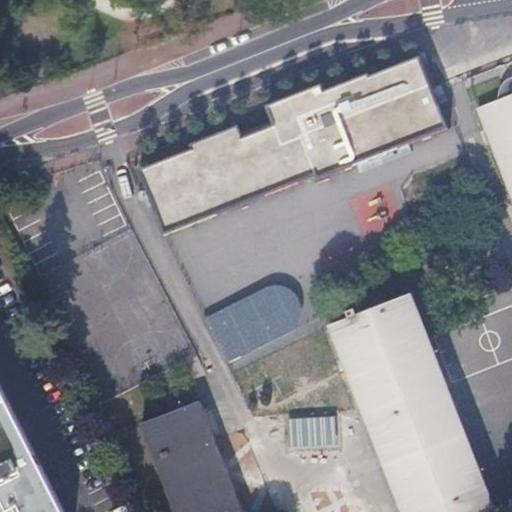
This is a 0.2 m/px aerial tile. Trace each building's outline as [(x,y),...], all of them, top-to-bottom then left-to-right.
[(236,126),(192,143),(195,150),(139,172),(164,234),(236,206),(316,174),(318,179),(446,129),(430,88),(418,57),(369,77),(368,73),(323,91),(320,85),(267,106),(275,125),(242,139),(236,126)] [(511,96),(478,109),(511,195),(511,96)] [(489,511),(453,415),(415,316),(408,296),(329,327),(376,449),(400,511),(489,511)] [(0,511),(68,511),(0,377),(0,511)] [(240,511),(212,440),(198,402),(137,426),(170,511),(240,511)]
